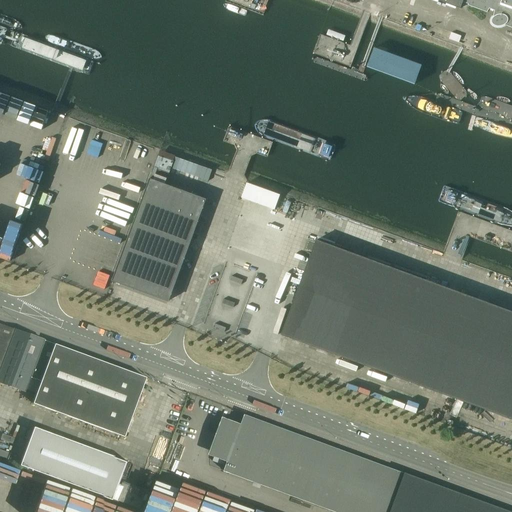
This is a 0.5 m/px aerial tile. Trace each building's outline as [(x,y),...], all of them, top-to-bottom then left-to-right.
[(511,0),(435,0),(460,9),(462,2),(468,4),(467,6),(486,12),(489,9),(494,11),(492,17),(491,18),(491,19),(490,20),(490,21),(490,22),(490,23),(491,24),(492,25),(493,26),(494,26),(495,27),(496,27),(498,27),(499,27),(501,27),(502,27),(503,26),(504,25),(511,28),(511,0)] [(112,281),(168,301),(205,200),(164,184),(173,161),(158,156),(150,179),(149,179),(112,281)] [(247,182),(242,197),(275,208),(280,193),(247,182)] [(281,335),(511,419),(511,311),(316,240),(281,335)] [(30,378),(43,341),(43,340),(0,324),(0,382),(23,391),(28,377),(30,378)] [(123,437),(145,378),(43,341),(30,378),(41,382),(32,404),(123,437)] [(511,511),(245,415),(224,472),(334,511),(511,511)] [(20,466),(114,500),(128,462),(34,428),(20,466)]
